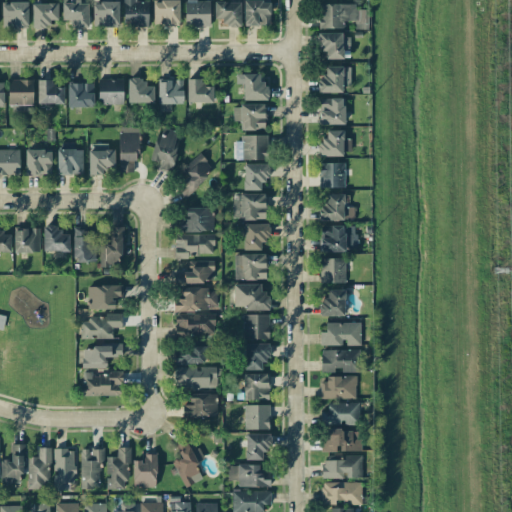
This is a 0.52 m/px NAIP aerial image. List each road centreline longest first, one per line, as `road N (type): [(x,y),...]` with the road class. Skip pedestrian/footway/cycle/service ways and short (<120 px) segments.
road 1 (residential): [(298,0),(302,511)]
road 2 (residential): [(0,53),(299,50)]
road 3 (residential): [(153,241),(152,198),(0,201)]
road 4 (residential): [(154,414),(153,241)]
road 5 (residential): [(0,406),(54,416),(154,414)]
